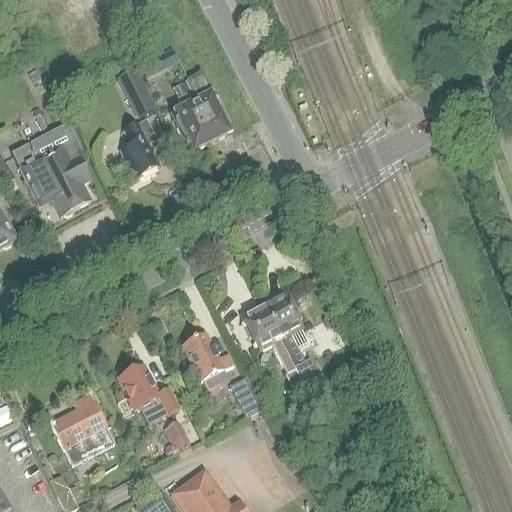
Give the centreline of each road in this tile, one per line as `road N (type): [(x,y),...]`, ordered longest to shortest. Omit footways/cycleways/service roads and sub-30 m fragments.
road 1 (tertiary): [(0,355),(311,191)]
road 2 (tertiary): [(311,191),(511,89)]
road 3 (residential): [(212,0),(311,191)]
